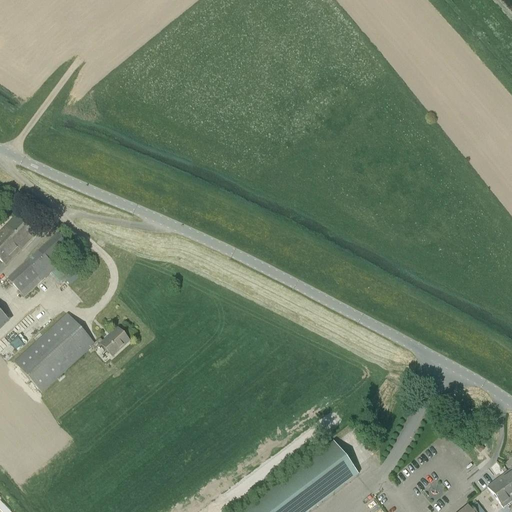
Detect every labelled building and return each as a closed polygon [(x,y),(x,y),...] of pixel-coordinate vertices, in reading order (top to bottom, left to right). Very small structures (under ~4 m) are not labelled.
[(0,261),(5,266),(34,236),(15,217),(0,232),(0,261)] [(50,263),(70,246),(59,233),(7,280),(24,298),(56,269),(50,263)] [(0,331),(10,323),(0,312),(0,331)] [(41,394),(92,348),(95,351),(101,345),(112,357),(128,343),(117,330),(103,343),(100,340),(94,345),(67,315),(14,364),(41,394)] [(334,442),(243,511),(309,511),(359,474),(334,442)] [(511,469),(487,489),(503,509),(511,501),(511,469)]
